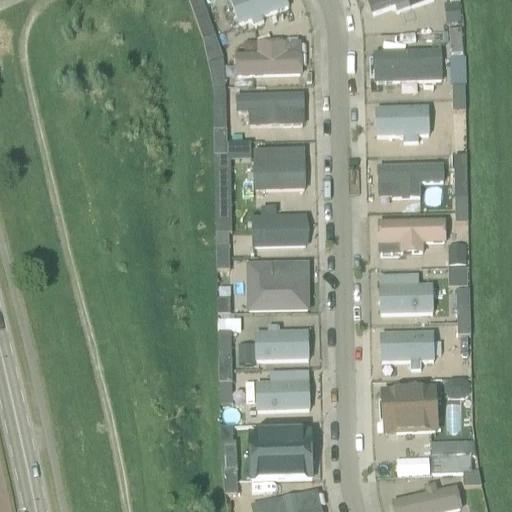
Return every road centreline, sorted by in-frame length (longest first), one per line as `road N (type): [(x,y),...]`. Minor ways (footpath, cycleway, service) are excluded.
road 1 (residential): [(327,0),(352,511)]
road 2 (secondary): [(35,511),(0,356)]
